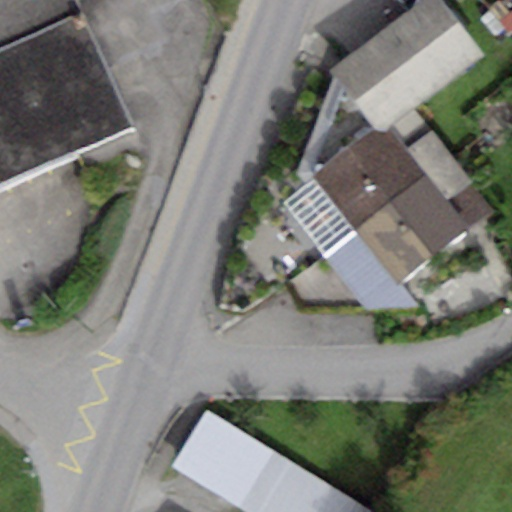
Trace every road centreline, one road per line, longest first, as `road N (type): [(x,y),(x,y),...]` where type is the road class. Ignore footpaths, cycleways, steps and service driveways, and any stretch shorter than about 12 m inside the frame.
road 1 (tertiary): [(294,0),(160,374)]
road 2 (residential): [(160,374),(403,374),(511,327)]
road 3 (residential): [(137,434),(0,373)]
